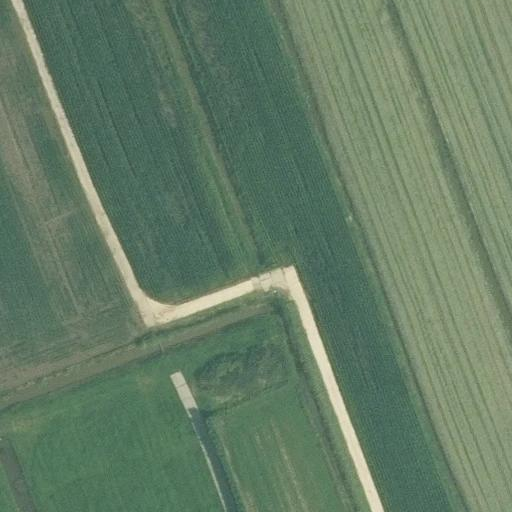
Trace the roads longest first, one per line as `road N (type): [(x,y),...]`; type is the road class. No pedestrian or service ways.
road 1 (track): [(15,0),(81,176),(149,319),(267,279),(290,286),(375,511)]
road 2 (track): [(175,376),(230,511)]
